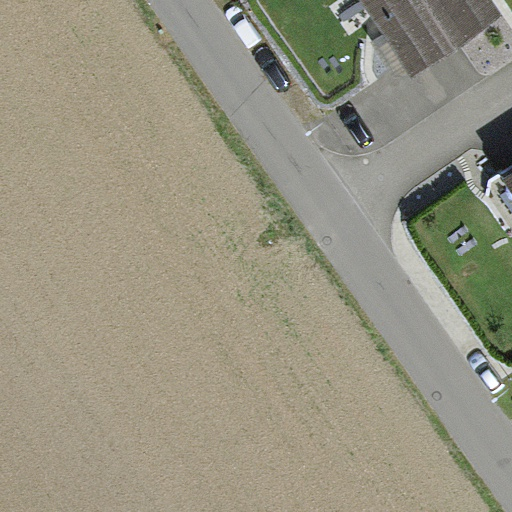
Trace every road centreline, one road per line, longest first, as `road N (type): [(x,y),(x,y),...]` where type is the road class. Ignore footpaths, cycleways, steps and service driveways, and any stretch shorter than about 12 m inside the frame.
road 1 (residential): [(511,471),(327,205)]
road 2 (residential): [(327,205),(178,0)]
road 3 (residential): [(327,205),(511,83)]
